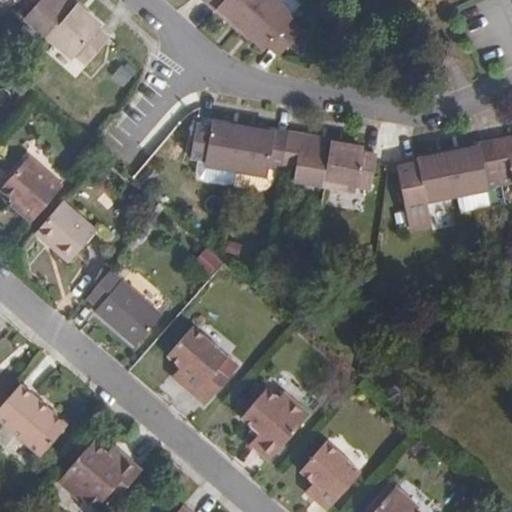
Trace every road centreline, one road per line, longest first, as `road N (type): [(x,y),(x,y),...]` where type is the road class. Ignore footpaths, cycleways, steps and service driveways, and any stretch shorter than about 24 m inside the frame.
road 1 (residential): [(266,511),(0,287)]
road 2 (residential): [(511,80),(451,104),(384,107),(256,84),(203,57)]
